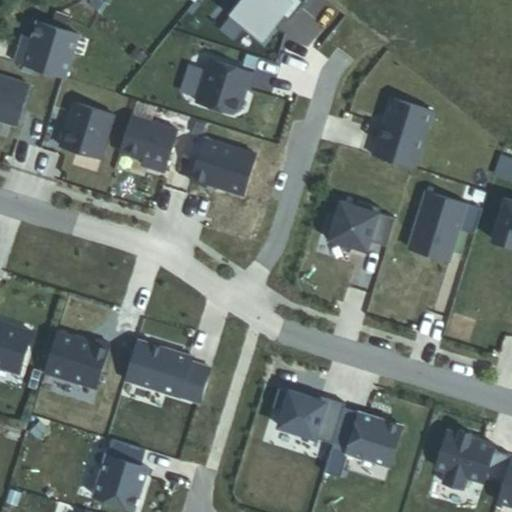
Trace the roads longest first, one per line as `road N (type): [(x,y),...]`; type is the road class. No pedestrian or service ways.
road 1 (residential): [(511,401),(276,333),(242,297)]
road 2 (residential): [(242,297),(189,263),(0,200)]
road 3 (residential): [(337,57),(276,253),(242,297)]
